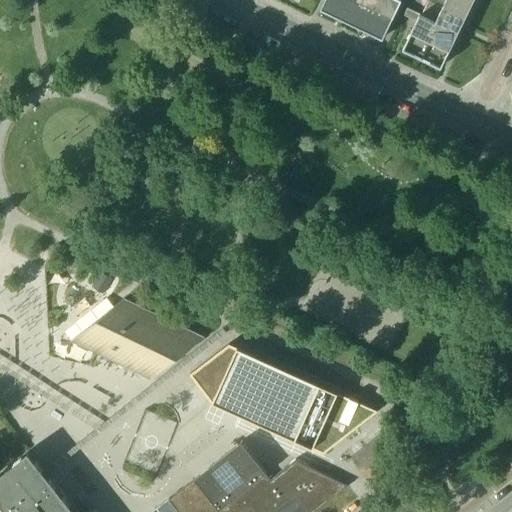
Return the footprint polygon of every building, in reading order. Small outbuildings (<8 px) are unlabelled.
[(350,0),(325,0),(322,7),(342,17),(350,0)] [(350,0),(342,17),(362,27),(375,0),(350,0)] [(400,0),(375,0),(362,27),(382,37),(400,0)] [(456,33),(457,32),(464,17),(429,0),(427,0),(420,14),(420,15),(437,24),(456,33)] [(470,0),(429,0),(464,17),(472,1),(470,0)] [(421,57),(437,24),(420,15),(420,14),(406,7),(403,14),(415,20),(402,48),(421,57)] [(440,66),(456,33),(437,24),(421,57),(440,66)] [(103,292),(112,278),(102,271),(92,286),(103,292)] [(205,336),(124,297),(70,340),(151,379),(205,336)] [(323,453),(377,411),(228,344),(189,374),(211,402),(323,453)] [(176,496),(171,500),(180,511),(313,511),(349,485),(295,460),(270,480),(265,473),(267,472),(242,441),(174,494),(176,496)] [(0,473),(0,499),(7,508),(10,511),(78,511),(49,475),(29,450),(0,473)] [(180,511),(171,500),(169,498),(157,508),(160,511),(180,511)]
